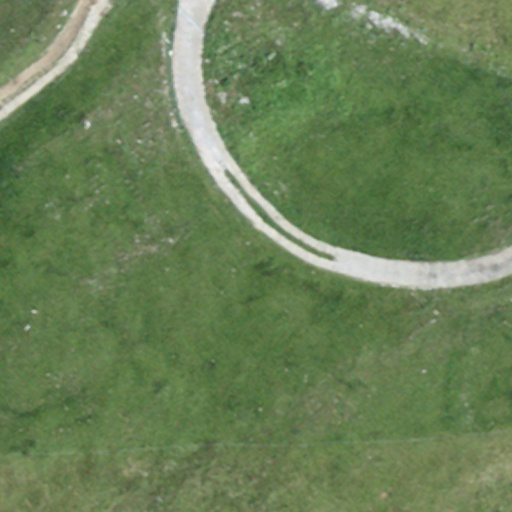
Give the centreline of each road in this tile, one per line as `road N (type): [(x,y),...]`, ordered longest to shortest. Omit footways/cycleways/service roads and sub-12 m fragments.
road 1 (track): [(511,259),(447,273),(369,267),(300,241),(248,202),(210,146),(191,95),(194,0)]
road 2 (track): [(92,0),(50,61),(0,100)]
